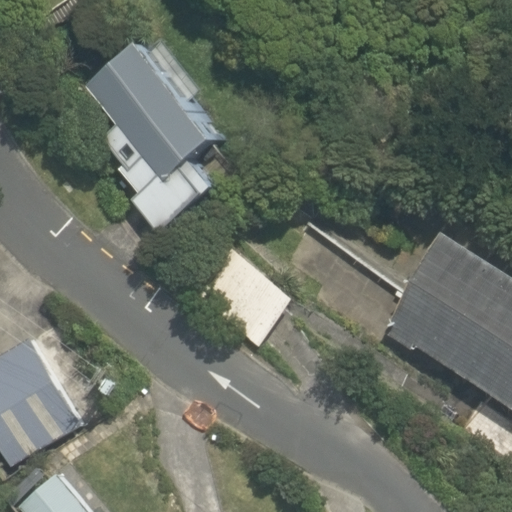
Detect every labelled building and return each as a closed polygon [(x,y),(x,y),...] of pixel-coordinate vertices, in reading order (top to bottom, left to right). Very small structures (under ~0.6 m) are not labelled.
[(136,199),(167,240),(241,186),(216,152),(254,124),(171,11),(103,61),(142,115),(118,133),(136,158),(128,164),(147,191),(136,199)] [(511,265),(460,232),(399,329),(511,400),(511,265)] [(306,291),(232,236),(189,294),(263,349),(306,291)] [(88,428),(32,329),(0,347),(0,445),(14,470),(88,428)] [(112,511),(72,460),(13,505),(19,511),(112,511)]
